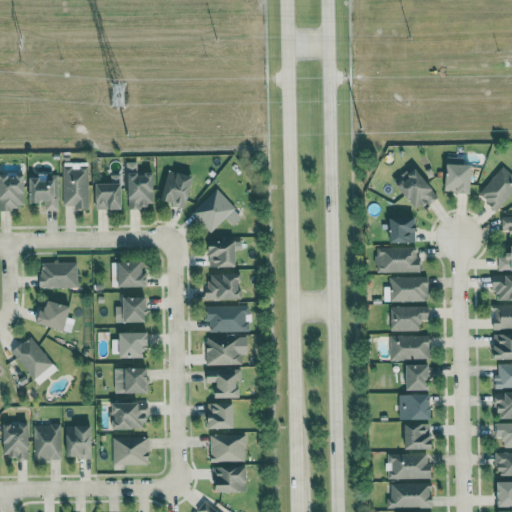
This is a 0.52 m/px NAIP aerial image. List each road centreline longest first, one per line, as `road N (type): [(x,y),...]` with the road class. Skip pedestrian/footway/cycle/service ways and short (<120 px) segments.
road 1 (secondary): [(286,0),(297,511)]
road 2 (secondary): [(334,511),(324,0)]
road 3 (residential): [(463,511),(458,239)]
road 4 (residential): [(170,484),(179,471),(169,245)]
road 5 (residential): [(0,242),(155,238),(169,245)]
road 6 (residential): [(170,484),(0,489)]
